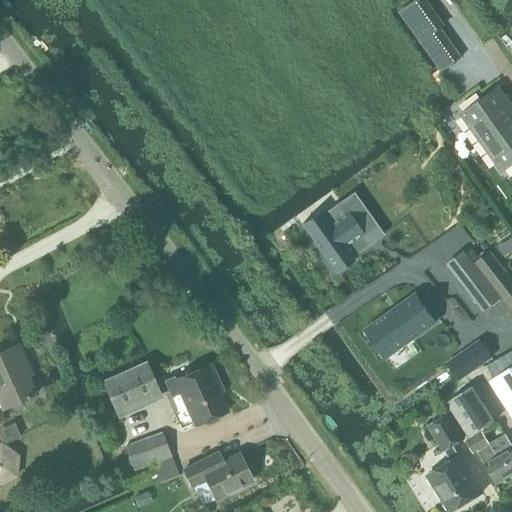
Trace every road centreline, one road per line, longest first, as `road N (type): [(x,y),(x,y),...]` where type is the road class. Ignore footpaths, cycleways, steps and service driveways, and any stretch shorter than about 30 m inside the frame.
road 1 (unclassified): [(0,31),(201,289)]
road 2 (residential): [(201,289),(362,511)]
